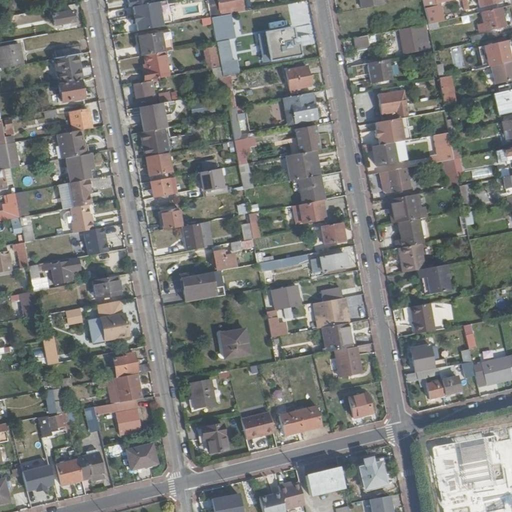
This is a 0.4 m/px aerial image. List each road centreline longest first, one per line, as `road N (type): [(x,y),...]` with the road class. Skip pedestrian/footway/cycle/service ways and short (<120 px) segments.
road 1 (residential): [(182,484),(92,0)]
road 2 (residential): [(401,431),(321,0)]
road 3 (residential): [(182,484),(401,431)]
